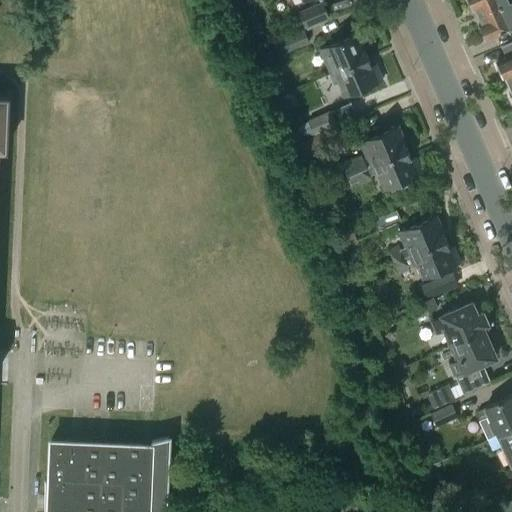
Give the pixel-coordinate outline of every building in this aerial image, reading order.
[(478,15),(508,1),(507,0),(468,0),(472,9),(475,8),(478,15)] [(511,0),(508,1),(478,15),(481,22),(478,23),(486,40),(511,28),(511,0)] [(322,2),(298,12),(304,27),(328,17),(322,2)] [(304,30),(276,41),(281,54),(309,42),(304,30)] [(334,71),(367,57),(356,32),(320,48),(330,73),(334,71)] [(508,84),(511,82),(511,54),(496,62),(503,78),(505,77),(508,84)] [(370,64),(367,57),(334,71),(345,95),(382,79),(374,63),(370,64)] [(313,133),(336,124),(330,110),(308,120),(313,133)] [(359,140),(365,153),(340,164),(346,176),(370,166),(371,166),(374,165),(407,150),(396,124),(359,140)] [(305,153),(323,145),(318,134),(300,142),(305,153)] [(410,158),(407,150),(374,165),(385,189),(421,174),(414,157),(410,158)] [(380,231),(396,224),(401,222),(396,211),(375,220),(380,231)] [(434,215),(399,230),(398,231),(399,232),(409,255),(445,240),(434,215)] [(445,240),(409,255),(413,264),(416,263),(423,280),(460,264),(452,247),(448,248),(445,240)] [(393,261),(403,257),(398,247),(389,251),(393,261)] [(403,257),(393,261),(399,273),(408,269),(403,257)] [(452,272),(437,279),(443,292),(458,285),(452,272)] [(419,316),(436,309),(431,298),(414,305),(419,316)] [(470,303),(440,316),(431,321),(437,333),(446,329),(453,344),(483,330),(488,328),(479,309),(474,311),(470,303)] [(453,344),(459,358),(449,363),(455,375),(482,364),(495,358),(483,330),(453,344)] [(482,364),(455,375),(463,394),(490,382),(482,364)] [(443,385),(427,392),(434,407),(450,400),(443,385)] [(485,408),(484,408),(476,412),(480,420),(488,416),(490,419),(488,420),(494,433),(496,432),(497,435),(511,428),(511,394),(484,408),(485,408)] [(436,426),(457,417),(451,404),(430,413),(436,426)] [(511,428),(497,435),(511,466),(511,465),(511,428)] [(166,511),(167,436),(150,440),(150,445),(143,445),(143,442),(50,438),(48,477),(44,477),(44,511),(166,511)] [(469,511),(496,498),(489,486),(463,499),(469,511)] [(511,511),(511,499),(491,510),(492,511),(511,511)]
